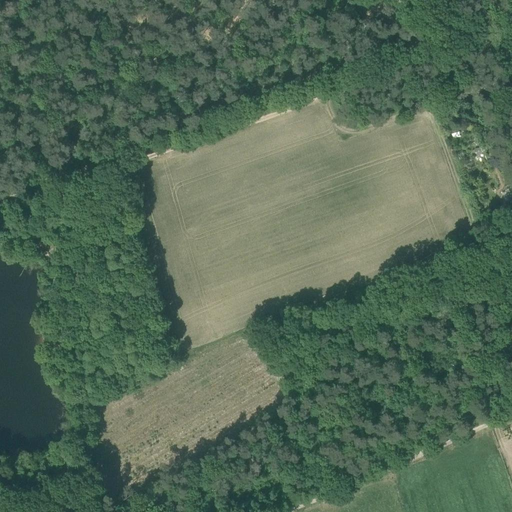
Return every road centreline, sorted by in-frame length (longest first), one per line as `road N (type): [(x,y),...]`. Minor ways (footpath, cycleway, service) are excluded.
road 1 (track): [(461,32),(397,68),(366,69),(305,103),(0,201)]
road 2 (track): [(285,511),(511,416)]
road 3 (unclassified): [(511,61),(404,0)]
